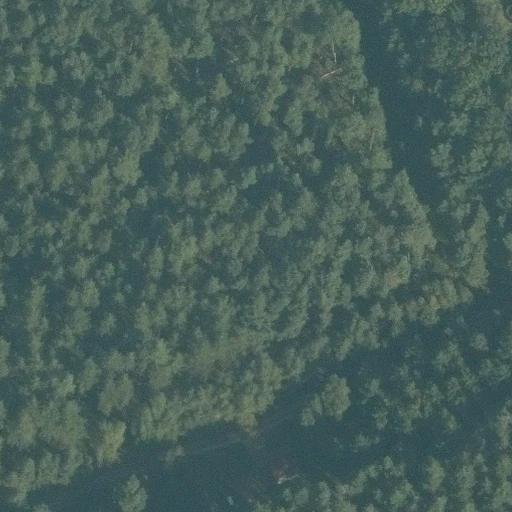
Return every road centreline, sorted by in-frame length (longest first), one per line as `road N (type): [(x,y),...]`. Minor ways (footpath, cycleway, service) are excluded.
road 1 (track): [(511,311),(469,296),(400,306),(0,478)]
road 2 (track): [(22,511),(511,320)]
